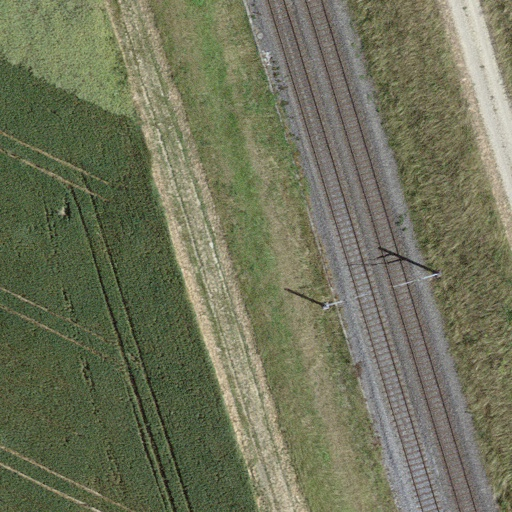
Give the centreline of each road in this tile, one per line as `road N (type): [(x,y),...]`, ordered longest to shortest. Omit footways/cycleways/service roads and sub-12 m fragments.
road 1 (track): [(284,511),(171,166)]
road 2 (track): [(511,161),(460,0)]
